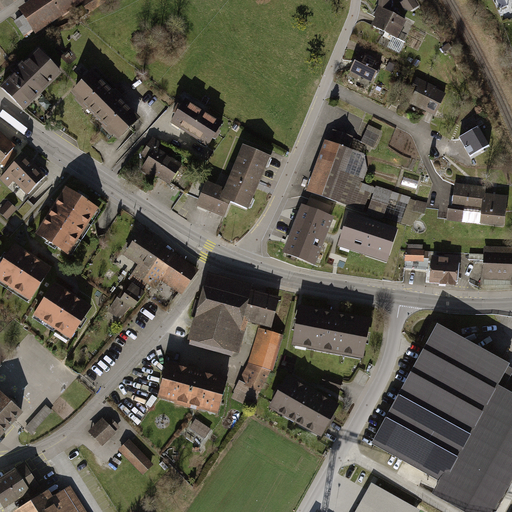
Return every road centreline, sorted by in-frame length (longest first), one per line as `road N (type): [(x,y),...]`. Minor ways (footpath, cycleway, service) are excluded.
road 1 (residential): [(0,462),(74,423),(218,256)]
road 2 (residential): [(242,264),(326,85),(356,0)]
road 3 (tertiary): [(0,106),(218,256)]
road 4 (residential): [(401,297),(387,367),(310,511)]
road 5 (tertiary): [(242,264),(401,297)]
